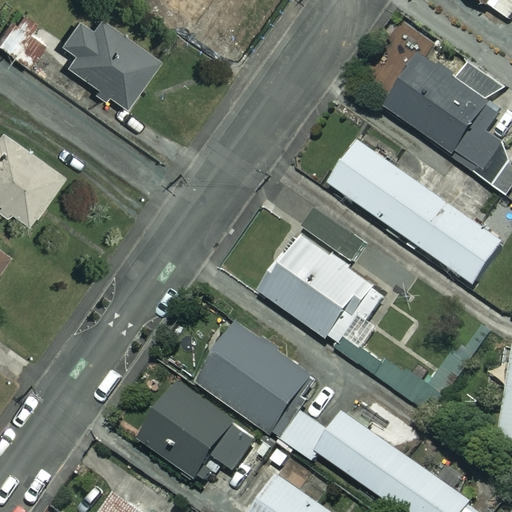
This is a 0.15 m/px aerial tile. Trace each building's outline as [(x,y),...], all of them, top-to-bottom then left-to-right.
[(205,0),(165,0),(192,19),(205,0)] [(511,0),(484,0),(511,19),(511,17),(511,0)] [(157,56),(87,9),(63,43),(76,52),(67,65),(98,87),(94,93),(103,100),(108,93),(123,104),(157,56)] [(50,33),(22,12),(0,40),(0,42),(27,63),(50,33)] [(511,138),(511,91),(475,65),(465,80),(428,54),(436,43),(399,17),(387,33),(392,37),(359,84),(496,181),(511,158),(511,148),(507,145),(511,138)] [(0,209),(6,214),(10,209),(28,223),(63,174),(0,128),(0,209)] [(507,241),(363,140),(333,182),(477,284),(507,241)] [(404,341),(417,322),(392,305),(397,298),(352,266),(369,241),(323,209),(266,292),(340,343),(337,347),(416,402),(441,366),(404,341)] [(319,377),(242,322),(200,381),(277,436),(319,377)] [(472,360),(456,350),(434,383),(450,393),(472,360)] [(511,380),(502,440),(511,441),(511,380)] [(238,422),(183,382),(143,437),(198,477),(216,453),(239,469),(256,446),(233,430),(238,422)] [(490,511),(381,434),(389,422),(356,398),(333,430),(303,409),(283,437),(317,461),(323,453),(407,511),(490,511)] [(334,511),(280,474),(253,511),(334,511)] [(139,511),(115,495),(102,511),(139,511)]
